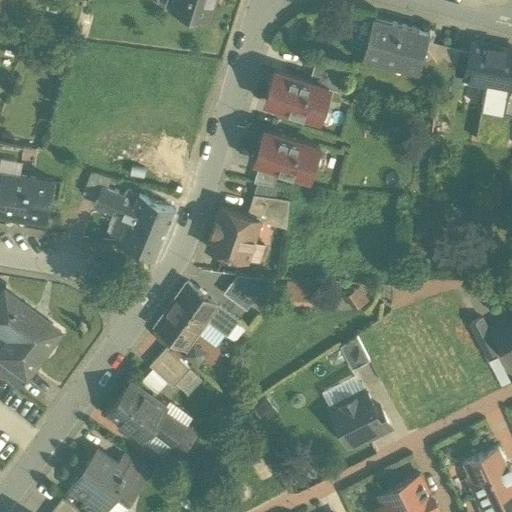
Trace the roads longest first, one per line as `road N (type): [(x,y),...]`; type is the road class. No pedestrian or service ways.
road 1 (residential): [(260,0),(201,188),(141,309)]
road 2 (residential): [(511,391),(265,511)]
road 3 (residential): [(141,309),(0,504)]
road 4 (residential): [(141,309),(95,279),(0,258)]
